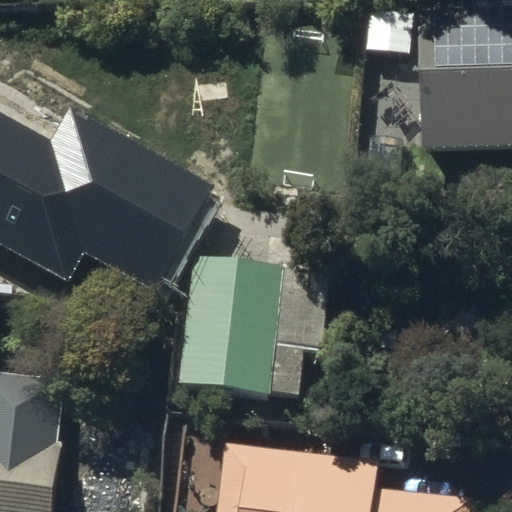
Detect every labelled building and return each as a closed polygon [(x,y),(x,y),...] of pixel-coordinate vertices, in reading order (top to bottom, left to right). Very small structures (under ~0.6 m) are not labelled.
[(338,0),(261,0),(261,7),(338,10),(338,0)] [(511,16),(423,18),(425,172),(511,171),(511,16)] [(83,251),(155,291),(214,186),(69,104),(50,138),(0,110),(0,239),(68,278),(83,251)] [(288,283),(200,275),(188,410),(275,418),(288,283)] [(0,511),(59,511),(64,466),(55,465),(59,424),(6,419),(0,426),(0,511)] [(389,473),(235,464),(230,511),(455,511),(386,506),(389,473)]
